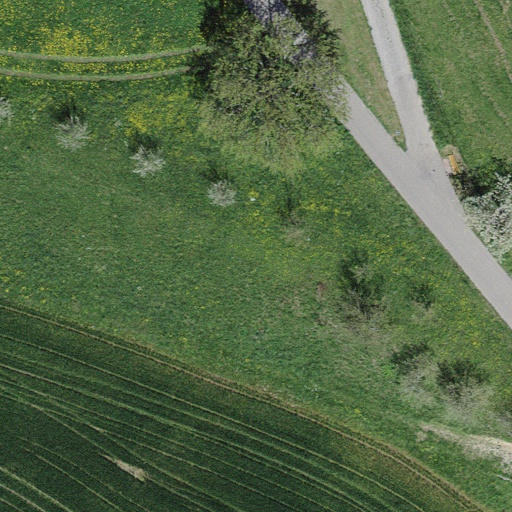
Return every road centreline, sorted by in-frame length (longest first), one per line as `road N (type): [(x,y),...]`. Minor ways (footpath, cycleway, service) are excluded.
road 1 (unclassified): [(261,0),(511,312)]
road 2 (track): [(460,252),(380,0)]
